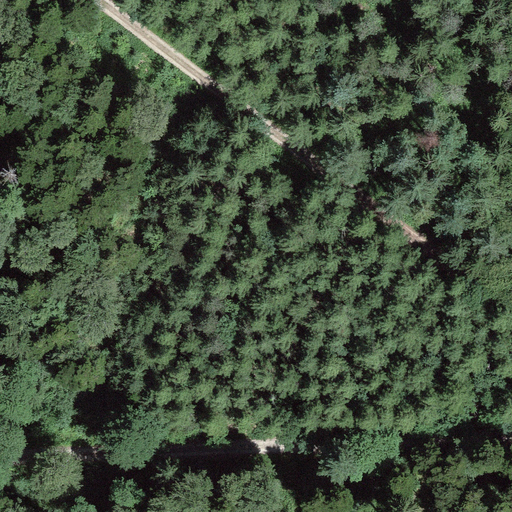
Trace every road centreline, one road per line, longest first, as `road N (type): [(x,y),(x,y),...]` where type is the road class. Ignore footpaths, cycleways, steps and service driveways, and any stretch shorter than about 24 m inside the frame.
road 1 (track): [(511,311),(98,0)]
road 2 (track): [(511,444),(0,466)]
